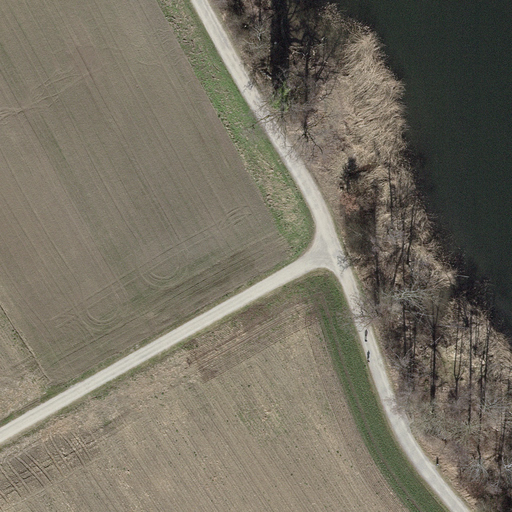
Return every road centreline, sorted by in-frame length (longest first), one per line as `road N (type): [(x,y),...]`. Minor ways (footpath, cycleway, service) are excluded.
road 1 (track): [(465,511),(397,422),(317,206),(200,0)]
road 2 (track): [(333,248),(0,435)]
